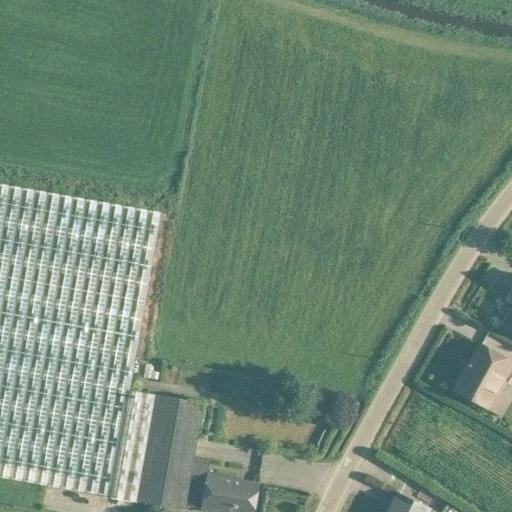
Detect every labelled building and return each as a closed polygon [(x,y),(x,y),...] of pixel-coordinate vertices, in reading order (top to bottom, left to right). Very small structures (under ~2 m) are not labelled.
[(0,477),(109,497),(135,355),(163,199),(23,175),(0,171),(0,477)] [(511,297),(498,326),(511,333),(511,297)] [(448,391),(486,412),(511,366),(511,361),(476,341),(448,391)] [(198,511),(200,511),(252,511),(258,479),(204,471),(198,511)] [(438,511),(396,492),(386,511),(438,511)]
